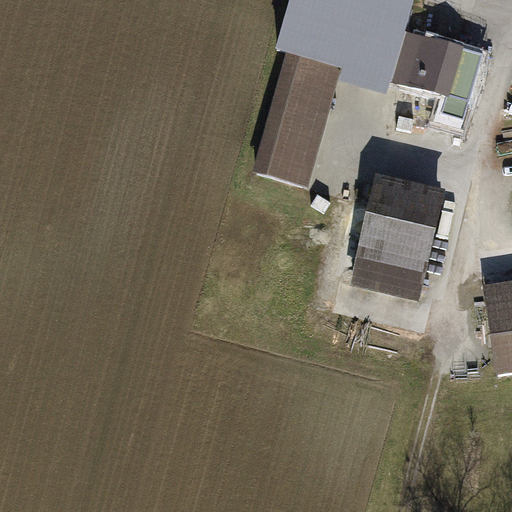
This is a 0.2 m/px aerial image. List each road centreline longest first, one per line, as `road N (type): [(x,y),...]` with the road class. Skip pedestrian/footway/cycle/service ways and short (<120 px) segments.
road 1 (residential): [(443,361),(511,28)]
road 2 (track): [(443,361),(405,511)]
